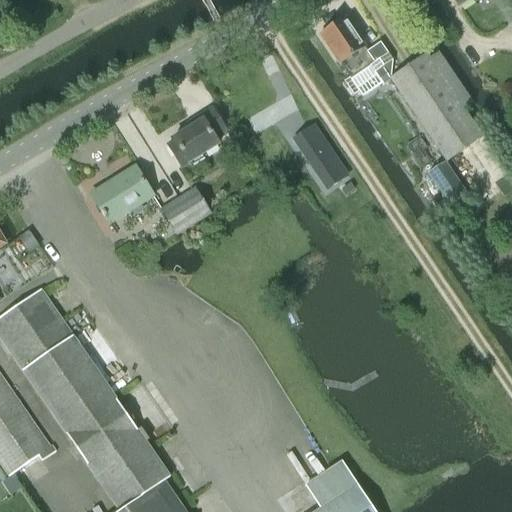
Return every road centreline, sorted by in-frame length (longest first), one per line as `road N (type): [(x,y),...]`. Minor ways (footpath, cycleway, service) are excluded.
road 1 (tertiary): [(0,164),(290,0)]
road 2 (unclassified): [(0,73),(123,0)]
